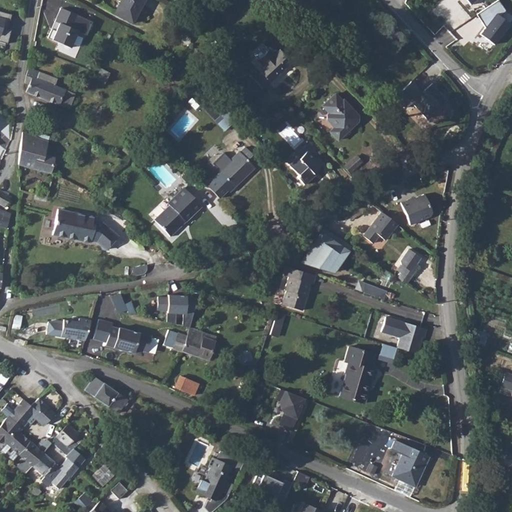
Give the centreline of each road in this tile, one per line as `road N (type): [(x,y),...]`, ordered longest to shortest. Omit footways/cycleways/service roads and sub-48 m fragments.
road 1 (residential): [(463,159),(447,157),(179,277),(84,288),(6,305),(0,316)]
road 2 (residential): [(412,511),(90,364),(50,365)]
road 3 (unclassified): [(463,159),(448,295),(464,458),(458,511)]
road 4 (residential): [(50,365),(58,386),(168,511)]
road 5 (residential): [(32,0),(0,170)]
road 6 (unknown): [(315,283),(454,334)]
road 7 (residential): [(486,97),(387,0)]
